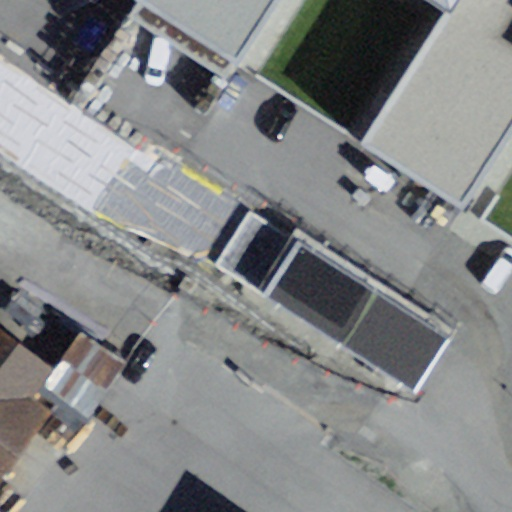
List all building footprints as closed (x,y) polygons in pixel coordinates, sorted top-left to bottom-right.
[(274,0),(143,0),(141,4),(234,63),(274,0)] [(511,0),(457,0),(449,13),(365,144),(460,204),(511,122),(511,0)] [(427,0),(449,13),(457,0),(427,0)] [(451,338),(250,212),(217,264),(418,391),(451,338)] [(0,482),(53,411),(35,398),(55,371),(0,331),(0,482)]
